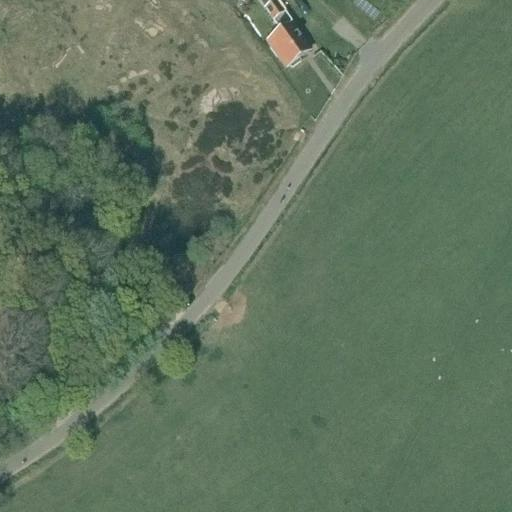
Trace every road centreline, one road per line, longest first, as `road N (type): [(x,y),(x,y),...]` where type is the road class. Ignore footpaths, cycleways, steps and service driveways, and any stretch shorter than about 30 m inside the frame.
road 1 (unclassified): [(0,476),(121,385),(188,320),(379,54),(430,0)]
road 2 (track): [(188,320),(154,326),(59,396),(39,450)]
